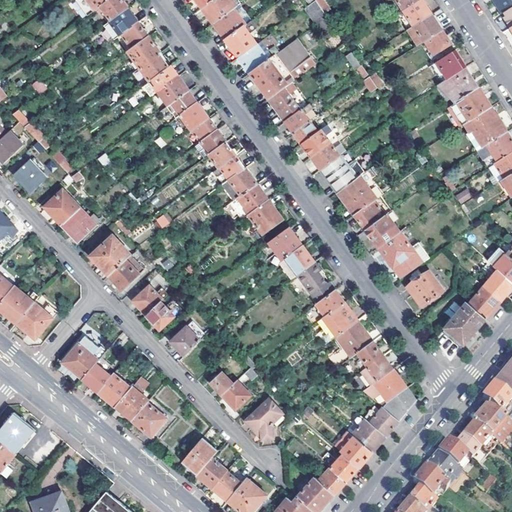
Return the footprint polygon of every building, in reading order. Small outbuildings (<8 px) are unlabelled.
[(87,0),(95,10),(101,6),(109,0),(87,0)] [(111,20),(128,8),(122,0),(109,0),(101,6),(111,20)] [(214,23),(234,7),(238,5),(234,0),(212,0),(203,8),(214,23)] [(329,9),(323,0),(314,0),(315,0),(324,13),(329,9)] [(397,0),(404,10),(419,0),(397,0)] [(408,30),(433,14),(423,0),(419,0),(404,10),(398,14),(408,30)] [(511,6),(511,0),(495,0),(503,12),(511,6)] [(506,17),(511,25),(511,6),(503,12),(506,17)] [(214,23),(226,39),(243,26),(246,24),(234,7),(214,23)] [(103,25),(114,40),(121,35),(138,22),(128,8),(111,20),(103,25)] [(408,30),(418,46),(426,41),(443,30),(445,29),(439,21),(438,22),(433,14),(408,30)] [(131,48),(148,36),(138,22),(121,35),(131,48)] [(249,22),(246,24),(243,26),(249,33),(254,29),(249,22)] [(236,53),(238,56),(256,43),(249,33),(243,26),(226,39),(236,53)] [(443,30),(426,41),(435,54),(452,43),(443,30)] [(128,51),(140,67),(161,52),(154,44),(148,36),(131,48),(128,51)] [(250,73),(272,57),(261,40),(256,43),(238,56),(241,59),(250,73)] [(253,76),(269,97),(291,81),(316,63),(310,56),(300,63),(288,45),(272,57),(250,73),(253,76)] [(466,67),(456,50),(431,66),(442,82),(448,79),(466,67)] [(150,81),(171,66),(161,52),(140,67),(150,81)] [(346,56),(355,70),(357,69),(361,66),(358,62),(352,52),(346,56)] [(151,96),(158,91),(178,76),(176,74),(171,66),(150,81),(144,86),(151,96)] [(361,66),(357,69),(363,78),(367,75),(361,66)] [(466,67),(448,79),(462,99),(479,88),(466,67)] [(369,77),(377,88),(382,85),(375,74),(369,77)] [(171,103),(189,90),(180,79),(178,76),(158,91),(168,105),(171,103)] [(369,77),(364,81),(372,92),(377,88),(369,77)] [(31,87),(42,94),(47,86),(36,79),(31,87)] [(437,86),(451,106),(462,99),(448,79),(442,82),(437,86)] [(286,121),(300,110),(289,94),(296,89),(291,81),(269,97),(281,114),(286,121)] [(480,88),(479,88),(462,99),(451,106),(456,114),(462,110),(469,121),(492,106),(480,88)] [(171,103),(180,115),(198,102),(191,93),(189,90),(171,103)] [(192,129),(209,117),(198,102),(180,115),(191,130),(192,129)] [(286,121),(294,132),(317,116),(309,104),(300,110),(286,121)] [(492,106),(469,121),(464,124),(470,133),(474,131),(484,147),(488,144),(508,132),(502,122),(492,106)] [(31,123),(19,110),(13,114),(20,121),(25,127),(31,123)] [(303,143),(318,132),(313,125),(322,119),(319,114),(317,116),(294,132),(303,143)] [(192,129),(201,142),(218,129),(209,117),(192,129)] [(31,123),(25,127),(39,141),(39,142),(45,137),(32,122),(31,123)] [(0,123),(0,139),(8,132),(0,123)] [(28,142),(14,127),(8,132),(0,139),(0,158),(4,163),(28,142)] [(204,158),(209,154),(227,142),(225,139),(218,129),(201,142),(195,146),(204,158)] [(312,156),(331,142),(322,129),(318,132),(303,143),(305,147),(312,156)] [(499,161),(511,153),(511,137),(508,132),(488,144),(499,161)] [(161,148),(166,144),(160,136),(155,141),(161,148)] [(320,167),(322,169),(341,156),(347,151),(337,137),(331,142),(312,156),(320,167)] [(39,141),(35,145),(41,151),(44,147),(39,142),(39,141)] [(220,166),(236,155),(227,142),(209,154),(219,167),(220,166)] [(59,151),(53,155),(65,173),(72,169),(59,151)] [(106,153),(98,158),(103,166),(111,162),(106,153)] [(418,156),(424,165),(429,161),(423,153),(418,156)] [(496,164),(505,178),(511,173),(511,153),(499,161),(496,164)] [(236,155),(220,166),(224,172),(217,177),(223,184),(246,167),(236,155)] [(341,156),(322,169),(326,176),(339,192),(366,173),(358,162),(350,168),(341,156)] [(31,160),(15,174),(31,191),(46,177),(31,160)] [(381,175),(375,166),(366,173),(339,192),(355,215),(375,200),(385,193),(375,180),(381,175)] [(239,197),(257,183),(252,177),(246,167),(223,184),(234,200),(239,197)] [(77,173),(72,177),(75,180),(77,182),(82,178),(77,173)] [(503,180),(511,193),(511,173),(505,178),(503,180)] [(69,174),(64,179),(69,185),(75,180),(72,177),(69,174)] [(239,197),(251,214),(269,200),(261,188),(257,183),(239,197)] [(460,204),(472,197),(467,188),(455,195),(460,204)] [(45,206),(62,225),(81,208),(63,190),(45,206)] [(249,215),(263,234),(284,219),(269,200),(251,214),(249,215)] [(367,230),(386,215),(375,200),(355,215),(367,230)] [(96,225),(81,208),(62,225),(78,242),(96,225)] [(0,238),(14,226),(0,210),(0,238)] [(377,244),(379,247),(401,232),(388,214),(386,215),(367,230),(377,244)] [(157,226),(160,230),(169,224),(163,215),(158,219),(161,223),(157,226)] [(270,242),(283,261),(303,246),(296,235),(290,227),(270,242)] [(401,232),(379,247),(382,251),(402,278),(424,262),(401,231),(401,232)] [(91,256),(109,275),(131,255),(113,236),(91,256)] [(293,278),(297,275),(315,262),(303,246),(283,261),(281,262),(293,278)] [(511,258),(507,254),(501,248),(489,261),(490,262),(511,281),(511,258)] [(131,255),(109,275),(123,289),(144,269),(131,255)] [(169,258),(161,263),(166,270),(174,265),(169,258)] [(318,303),(336,290),(330,282),(328,284),(323,277),(322,278),(320,276),(319,274),(322,271),(315,262),(297,275),(318,303)] [(511,281),(490,262),(485,267),(493,275),(485,286),(502,300),(508,293),(511,287),(511,281)] [(191,265),(186,268),(190,274),(195,271),(191,265)] [(408,276),(413,282),(423,275),(418,269),(408,276)] [(407,286),(422,306),(445,290),(430,270),(423,275),(413,282),(407,286)] [(0,304),(16,287),(0,273),(0,304)] [(0,304),(0,308),(17,322),(36,302),(41,297),(35,291),(30,297),(17,286),(16,287),(0,304)] [(162,302),(163,300),(163,299),(158,294),(150,286),(134,301),(147,315),(162,302)] [(502,300),(485,286),(469,304),(486,319),(494,309),(502,300)] [(158,294),(163,299),(168,294),(163,289),(158,294)] [(316,304),(326,317),(345,302),(336,290),(318,303),(316,304)] [(43,308),(36,302),(17,322),(36,338),(59,311),(48,303),(43,308)] [(162,302),(147,315),(160,330),(175,316),(162,302)] [(337,336),(358,320),(351,311),(345,302),(326,317),(324,318),(337,336)] [(442,331),(461,348),(473,334),(486,319),(469,304),(467,303),(442,331)] [(332,339),(337,336),(324,318),(319,321),(332,339)] [(352,357),(359,352),(374,341),(358,320),(337,336),(352,357)] [(171,341),(185,355),(201,341),(188,326),(171,341)] [(83,379),(96,364),(105,353),(86,336),(63,362),(83,379)] [(359,352),(369,367),(384,356),(376,344),(374,341),(359,352)] [(368,367),(377,380),(394,369),(391,365),(384,356),(369,367),(368,367)] [(511,363),(507,370),(495,385),(511,399),(511,363)] [(83,379),(99,392),(112,376),(96,364),(83,379)] [(252,368),(246,373),(252,380),(258,375),(252,368)] [(394,369),(377,380),(364,390),(373,398),(381,392),(388,402),(408,388),(399,376),(394,369)] [(211,383),(222,396),(234,385),(223,372),(211,383)] [(114,373),(112,376),(99,392),(116,407),(117,405),(132,388),(114,373)] [(251,396),(238,381),(234,385),(222,396),(236,410),(251,396)] [(488,393),(483,399),(488,404),(500,414),(511,399),(495,385),(488,393)] [(133,419),(148,402),(150,400),(133,386),(132,388),(117,405),(133,419)] [(287,388),(281,392),(286,399),(293,394),(287,388)] [(383,407),(399,421),(409,411),(417,400),(408,388),(388,402),(383,407)] [(511,399),(500,414),(507,420),(511,414),(511,399)] [(270,400),(246,421),(263,439),(274,438),(273,426),(273,423),(283,414),(270,400)] [(167,419),(148,402),(133,419),(133,420),(152,436),(167,419)] [(474,411),(468,417),(476,423),(498,442),(502,445),(511,435),(511,436),(511,424),(507,420),(500,414),(488,404),(480,415),(474,411)] [(370,423),(386,437),(388,434),(399,421),(383,407),(370,423)] [(15,413),(0,430),(0,439),(17,454),(35,431),(15,413)] [(366,419),(352,435),(373,452),(381,443),(386,437),(370,423),(366,419)] [(487,454),(498,442),(476,423),(465,435),(480,448),(487,454)] [(335,446),(344,453),(360,467),(371,455),(373,452),(352,435),(348,431),(335,446)] [(471,459),(480,448),(465,435),(456,446),(467,455),(471,459)] [(213,457),(219,450),(203,438),(182,462),(198,475),(213,457)] [(0,471),(1,473),(9,463),(17,454),(0,439),(0,471)] [(456,446),(449,440),(442,448),(439,451),(457,466),(467,455),(456,446)] [(445,482),(459,467),(457,466),(439,451),(437,454),(426,467),(445,482)] [(344,453),(331,468),(348,481),(357,471),(360,467),(344,453)] [(228,470),(213,457),(198,475),(213,488),(227,471),(228,470)] [(16,469),(9,463),(1,473),(8,478),(16,469)] [(348,481),(331,468),(331,467),(319,481),(335,495),(344,485),(348,481)] [(416,479),(413,482),(420,488),(432,498),(441,486),(445,490),(449,486),(445,482),(426,467),(419,475),(416,479)] [(228,501),(243,483),(227,471),(213,488),(228,501)] [(299,495),(313,509),(316,511),(319,511),(327,504),(335,495),(319,481),(315,477),(308,485),(299,495)] [(483,487),(488,491),(497,481),(492,477),(483,487)] [(243,483),(228,501),(242,511),(252,511),(268,494),(247,478),(243,483)] [(109,511),(121,498),(109,488),(93,508),(98,511),(109,511)] [(422,511),(428,511),(437,502),(432,498),(420,488),(409,501),(422,511)] [(67,511),(60,491),(31,502),(35,511),(67,511)] [(299,495),(294,502),(305,511),(310,511),(313,509),(299,495)] [(288,497),(275,511),(305,511),(294,502),(288,497)] [(137,511),(121,498),(109,511),(137,511)] [(422,511),(409,501),(399,511),(422,511)]
